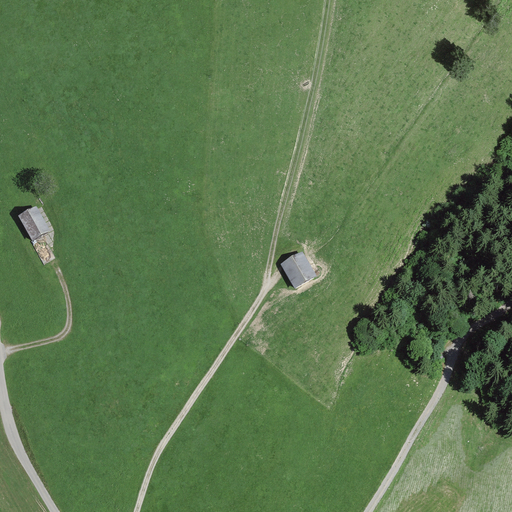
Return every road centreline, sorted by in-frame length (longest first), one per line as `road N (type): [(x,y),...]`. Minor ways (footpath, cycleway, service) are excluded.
road 1 (track): [(328,0),(269,284),(161,445),(137,511)]
road 2 (unclassified): [(511,299),(467,330),(368,511)]
road 3 (track): [(49,259),(70,327),(48,344),(0,354)]
road 4 (unclassified): [(0,379),(14,438),(55,511)]
